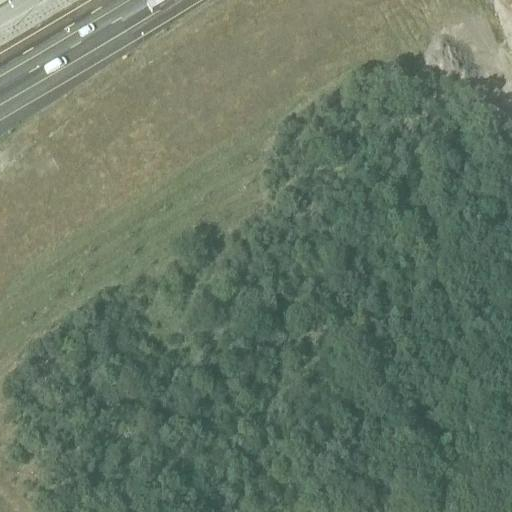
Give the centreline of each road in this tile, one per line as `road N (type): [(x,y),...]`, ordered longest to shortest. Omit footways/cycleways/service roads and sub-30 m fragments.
road 1 (motorway): [(0,120),(160,0)]
road 2 (motorway): [(0,71),(121,0)]
